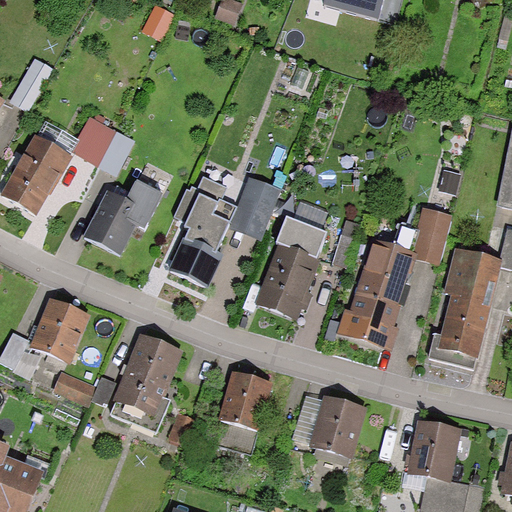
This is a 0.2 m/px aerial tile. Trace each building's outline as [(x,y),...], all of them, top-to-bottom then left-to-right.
[(237,0),(219,0),(215,12),(232,17),(237,0)] [(380,20),(385,0),(328,0),(327,6),(380,20)] [(53,66),(35,55),(8,99),(27,110),(53,66)] [(100,111),(90,106),(74,135),(76,136),(69,148),(96,163),(116,127),(97,117),(100,111)] [(74,135),(41,116),(0,190),(0,195),(33,213),(69,148),(76,136),(74,135)] [(511,128),(511,129),(498,201),(511,203),(511,128)] [(194,182),(188,179),(171,213),(184,220),(180,226),(184,228),(165,266),(203,284),(220,249),(212,246),(234,202),(219,194),(225,181),(200,169),(194,182)] [(280,187),(251,175),(233,218),(262,230),(280,187)] [(122,196),(106,188),(82,237),(116,254),(131,225),(142,230),(162,192),(132,177),(122,196)] [(415,228),(397,223),(391,243),(414,250),(412,255),(437,262),(452,212),(422,203),(415,228)] [(303,206),(296,227),(323,236),(331,216),(303,206)] [(511,224),(506,224),(498,262),(511,264),(511,224)] [(355,231),(340,226),(330,259),(345,264),(355,231)] [(391,243),(371,237),(349,310),(392,323),(412,255),(414,250),(391,243)] [(317,255),(280,240),(255,301),(293,316),(317,255)] [(495,253),(453,244),(441,293),(446,294),(437,331),(431,329),(424,355),(472,366),(488,308),(483,305),(494,260),(495,253)] [(86,309),(51,296),(32,342),(67,356),(86,309)] [(24,337),(11,330),(0,350),(0,355),(27,370),(35,353),(20,345),(24,337)] [(176,347),(141,333),(110,412),(154,429),(168,394),(159,390),(176,347)] [(93,380),(60,368),(53,387),(85,399),(86,397),(93,380)] [(117,378),(97,370),(93,380),(86,397),(106,404),(117,378)] [(266,386),(232,375),(211,437),(245,449),(266,386)] [(362,408),(323,396),(310,440),(348,452),(362,408)] [(192,414),(177,410),(171,432),(186,437),(192,414)] [(458,423),(415,415),(406,467),(423,471),(418,502),(472,511),(476,511),(482,480),(449,474),(458,423)] [(0,453),(4,445),(0,442),(0,508),(7,511),(17,511),(36,472),(0,455),(0,453)]
